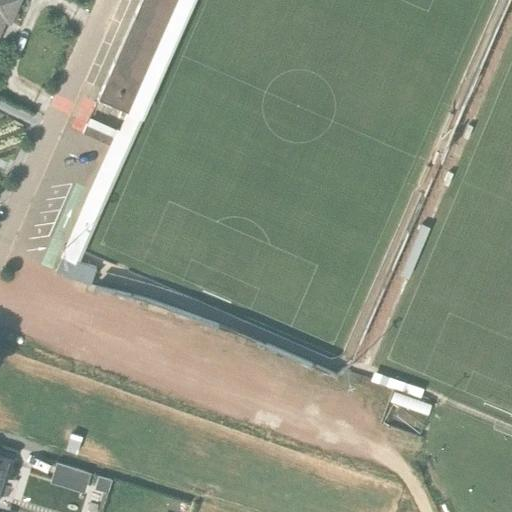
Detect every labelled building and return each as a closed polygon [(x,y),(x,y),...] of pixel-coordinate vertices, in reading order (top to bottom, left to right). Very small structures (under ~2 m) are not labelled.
[(0,0),(0,11),(3,5),(9,7),(11,0),(0,0)] [(118,116),(134,123),(187,0),(134,0),(97,85),(126,97),(118,116)] [(85,111),(130,130),(134,123),(118,116),(88,105),(85,111)] [(130,130),(85,111),(81,120),(108,132),(59,242),(61,243),(54,258),(89,272),(95,253),(79,246),(130,130)] [(419,211),(398,262),(407,265),(428,215),(419,211)] [(372,358),(369,368),(387,374),(388,372),(418,383),(421,375),(372,358)] [(392,377),(388,388),(425,401),(429,390),(392,377)] [(63,436),(75,440),(81,423),(69,419),(63,436)] [(0,442),(0,473),(3,463),(12,465),(17,448),(0,442)] [(56,449),(50,468),(82,478),(88,459),(56,449)] [(98,462),(94,475),(105,478),(109,465),(98,462)] [(182,511),(183,510),(161,503),(157,511),(182,511)]
